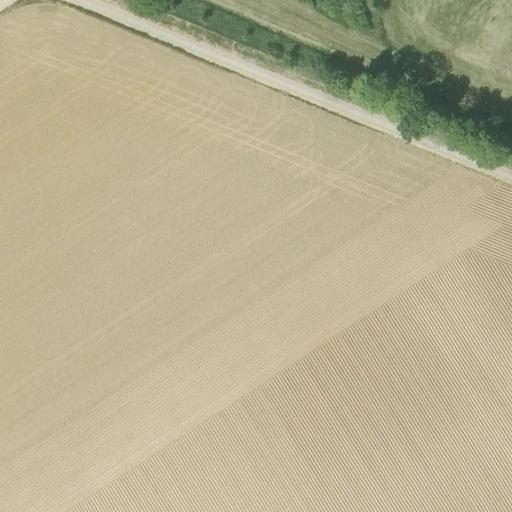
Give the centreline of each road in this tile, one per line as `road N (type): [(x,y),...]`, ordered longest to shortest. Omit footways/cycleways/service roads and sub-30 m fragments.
road 1 (unclassified): [(511,181),(83,0)]
road 2 (track): [(511,107),(247,0)]
